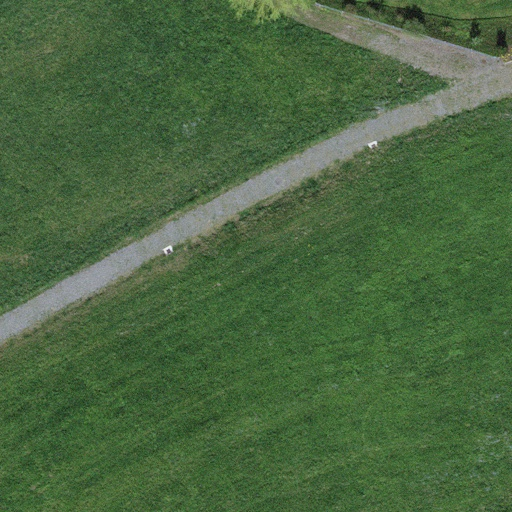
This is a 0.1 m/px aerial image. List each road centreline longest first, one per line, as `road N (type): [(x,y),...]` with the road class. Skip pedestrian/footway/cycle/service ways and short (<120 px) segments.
road 1 (track): [(0,339),(311,164),(511,81)]
road 2 (track): [(496,84),(280,0)]
